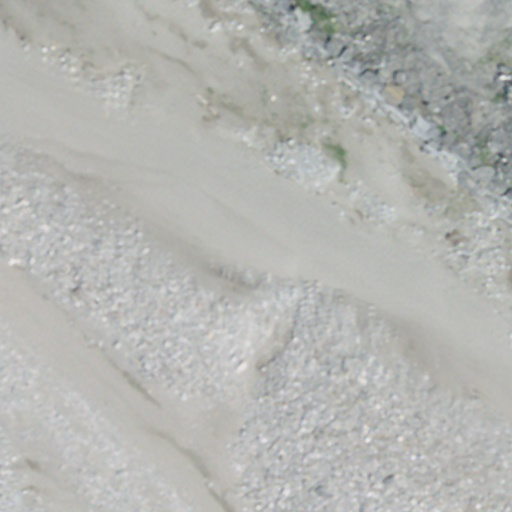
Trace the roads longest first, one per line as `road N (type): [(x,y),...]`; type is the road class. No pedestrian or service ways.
road 1 (track): [(511,49),(459,80),(356,257),(348,387),(377,504),(386,511)]
road 2 (track): [(353,409),(464,395),(511,374)]
